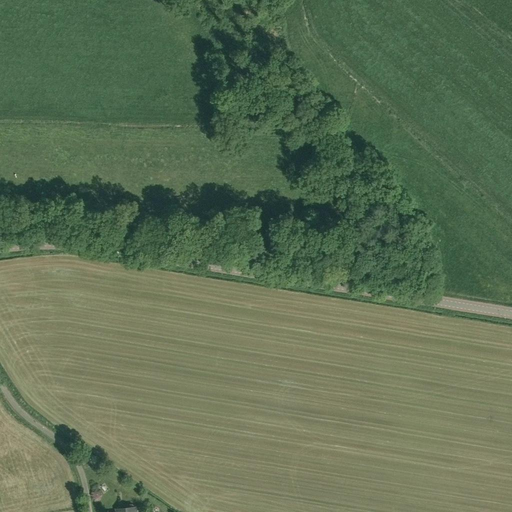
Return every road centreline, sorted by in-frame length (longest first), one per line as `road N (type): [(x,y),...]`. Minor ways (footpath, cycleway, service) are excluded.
road 1 (tertiary): [(511,313),(77,245),(0,249)]
road 2 (unclassified): [(88,511),(75,468),(0,379)]
